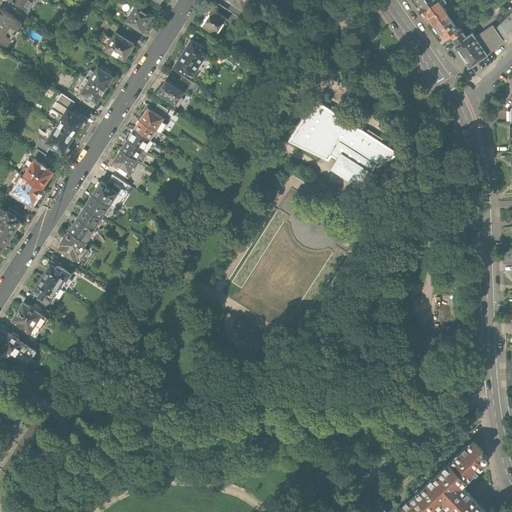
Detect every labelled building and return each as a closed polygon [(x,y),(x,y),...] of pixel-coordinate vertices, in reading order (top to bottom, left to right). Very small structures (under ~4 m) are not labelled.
[(27,10),(33,0),(10,0),(19,6),(27,10)] [(142,0),(136,0),(135,2),(151,12),(154,7),(142,0)] [(434,0),(415,0),(422,9),(434,0)] [(434,0),(422,9),(432,23),(448,13),(438,0),(434,0)] [(232,1),(227,9),(241,17),(246,9),(242,7),(232,1)] [(124,19),(142,30),(153,13),(151,12),(135,2),(124,19)] [(241,17),(227,9),(216,2),(213,8),(226,16),(225,19),(233,23),(235,20),(236,19),(237,19),(239,20),(241,17)] [(19,6),(13,17),(21,23),(23,24),(30,12),(27,10),(19,6)] [(202,25),(216,33),(225,19),(226,16),(213,8),(202,25)] [(0,9),(0,42),(6,46),(21,23),(13,17),(0,9)] [(511,11),(495,29),(502,40),(508,36),(507,35),(511,31),(511,29),(511,11)] [(456,24),(448,13),(432,23),(443,39),(450,34),(453,38),(460,32),(463,30),(457,22),(456,24)] [(492,25),(475,37),(487,54),(498,46),(497,45),(503,41),(502,40),(495,29),(492,25)] [(134,43),(114,30),(102,49),(116,58),(117,55),(123,59),(134,43)] [(464,37),(460,32),(453,38),(456,43),(454,45),(469,66),(487,54),(475,37),(472,32),(464,37)] [(190,37),(181,52),(199,63),(206,52),(200,48),(202,45),(190,37)] [(191,74),(199,63),(181,52),(171,66),(183,74),(185,70),(191,74)] [(96,64),(87,78),(104,89),(113,75),(96,64)] [(78,98),(80,94),(78,93),(87,78),(81,74),(69,92),(78,98)] [(199,87),(182,76),(178,81),(195,93),(199,87)] [(95,103),(104,89),(87,78),(78,93),(80,94),(95,103)] [(182,90),(163,78),(155,92),(177,106),(182,98),(178,96),(182,90)] [(378,167),(399,153),(381,142),(383,139),(368,129),(366,133),(350,123),(344,119),(346,116),(332,108),(331,111),(315,101),(289,141),(328,161),(331,157),(338,161),(346,148),(375,166),(378,167)] [(52,110),(62,116),(66,109),(57,103),(52,110)] [(147,106),(138,118),(154,129),(163,116),(147,106)] [(62,116),(55,125),(73,137),(84,120),(66,109),(62,116)] [(169,113),(166,118),(174,124),(178,118),(169,113)] [(138,118),(132,128),(148,139),(154,129),(138,118)] [(62,153),(73,137),(55,125),(45,142),(52,147),(62,153)] [(132,128),(126,138),(142,148),(148,139),(132,128)] [(126,138),(119,148),(135,159),(142,148),(126,138)] [(45,142),(41,140),(30,158),(32,159),(41,164),(52,147),(45,142)] [(127,171),(135,159),(119,148),(111,161),(119,166),(127,171)] [(375,166),(346,148),(338,161),(333,168),(362,186),(375,166)] [(32,159),(22,176),(42,188),(52,172),(41,164),(32,159)] [(127,171),(119,166),(116,171),(128,179),(138,164),(145,168),(146,166),(135,159),(127,171)] [(120,185),(116,191),(110,201),(113,203),(112,205),(117,208),(131,187),(112,175),(109,178),(120,185)] [(31,205),(42,188),(22,176),(11,192),(31,205)] [(99,179),(90,192),(108,204),(110,201),(116,191),(99,179)] [(90,192),(82,205),(99,216),(108,204),(90,192)] [(82,205),(75,216),(92,227),(99,216),(82,205)] [(0,224),(13,232),(20,220),(14,216),(16,214),(6,208),(6,210),(0,206),(0,224)] [(75,216),(67,228),(84,240),(92,227),(75,216)] [(0,224),(0,243),(4,246),(13,232),(0,224)] [(72,258),(84,240),(67,228),(58,242),(60,243),(56,248),(72,258)] [(50,261),(40,276),(57,286),(62,278),(64,279),(69,272),(50,261)] [(48,301),(57,286),(40,276),(31,291),(48,301)] [(37,298),(31,308),(39,313),(46,318),(50,313),(43,309),(46,304),(37,298)] [(28,331),(39,313),(31,308),(20,301),(9,319),(25,329),(28,331)] [(22,342),(5,332),(0,339),(0,351),(11,359),(22,342)] [(35,351),(22,342),(11,359),(25,367),(35,351)] [(15,511),(13,478),(45,427),(34,420),(1,471),(0,477),(0,484),(1,511),(15,511)] [(481,511),(460,488),(484,467),(477,460),(483,454),(472,443),(401,508),(404,511),(435,511),(442,506),(448,511),(481,511)] [(391,511),(398,506),(393,501),(383,511),(376,505),(368,511),(391,511)]
